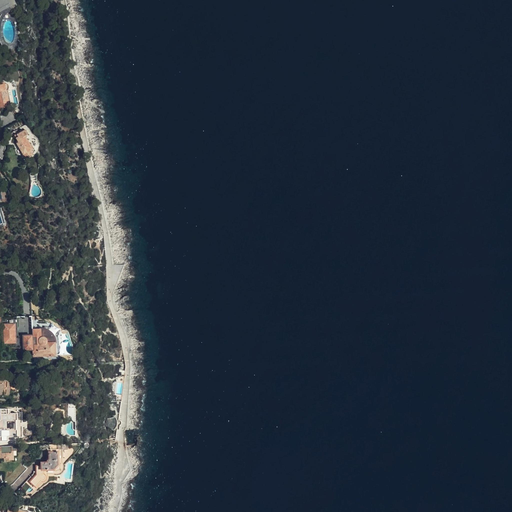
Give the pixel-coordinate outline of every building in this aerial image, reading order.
[(0,13),(3,11),(16,4),(14,0),(3,6),(0,7),(0,13)] [(0,101),(1,107),(9,106),(6,90),(7,89),(8,86),(7,84),(5,83),(5,82),(3,81),(0,81),(1,84),(0,84),(0,101)] [(25,136),(27,134),(24,129),(15,135),(19,142),(17,143),(25,157),(33,153),(31,150),(32,149),(25,136)] [(18,335),(17,316),(15,316),(15,317),(16,337),(24,337),(24,335),(18,335)] [(1,324),(1,327),(4,327),(4,343),(16,342),(16,347),(24,346),(24,349),(33,348),(32,334),(24,335),(24,337),(16,337),(15,317),(3,318),(3,324),(1,324)] [(43,321),(38,321),(38,318),(32,319),(33,328),(34,328),(34,334),(32,334),(33,348),(33,356),(58,354),(57,338),(56,333),(59,331),(58,330),(57,329),(54,326),(52,324),(50,323),(46,321),(43,321)] [(0,394),(9,396),(11,375),(1,374),(1,378),(0,377),(0,394)] [(0,440),(8,440),(8,436),(18,436),(18,429),(16,429),(16,420),(17,420),(17,412),(9,412),(9,408),(1,408),(1,419),(0,419),(0,429),(1,430),(1,436),(0,435),(0,440)] [(114,419),(107,422),(108,431),(115,432),(117,427),(116,422),(114,419)] [(68,448),(68,442),(42,444),(42,449),(49,449),(50,457),(52,457),(53,461),(51,462),(42,463),(42,467),(42,469),(55,468),(57,469),(59,469),(60,467),(60,466),(60,465),(59,463),(58,457),(63,457),(63,450),(65,450),(65,448),(68,448)] [(16,445),(0,445),(0,457),(5,457),(11,457),(11,454),(14,454),(13,449),(16,449),(16,445)] [(42,474),(48,473),(53,473),(54,474),(58,475),(60,474),(61,474),(63,472),(64,470),(65,468),(65,466),(64,463),(63,457),(58,457),(59,463),(60,465),(60,466),(60,467),(59,469),(57,469),(55,468),(42,469),(42,467),(37,467),(38,471),(42,471),(42,474)] [(27,468),(21,463),(8,478),(1,482),(4,487),(7,485),(9,487),(14,484),(27,468)] [(42,474),(42,471),(38,471),(38,475),(32,482),(37,486),(41,481),(43,482),(46,481),(47,480),(48,479),(48,478),(48,473),(42,474)]
